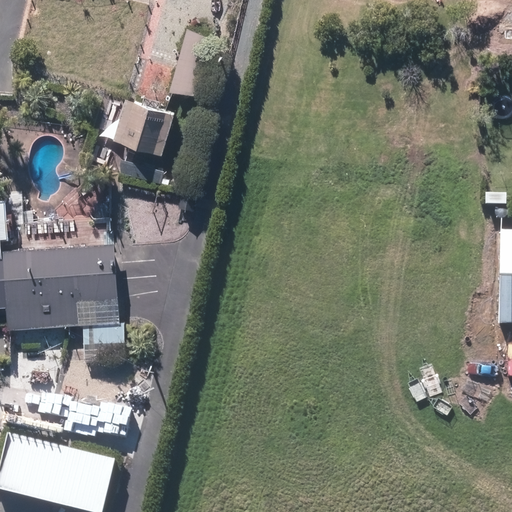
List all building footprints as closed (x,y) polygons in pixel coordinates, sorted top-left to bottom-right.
[(220,35),(195,28),(177,90),(202,97),(220,35)] [(121,140),(168,155),(182,113),(134,98),(121,140)] [(511,192),(489,191),(488,205),(498,205),(498,218),(511,218),(511,200),(511,192)] [(0,220),(11,220),(11,210),(0,209),(0,220)] [(87,324),(89,362),(129,360),(127,323),(103,325),(102,300),(124,299),(122,243),(117,243),(117,235),(12,239),(16,327),(87,324)] [(0,421),(43,432),(62,354),(0,339),(0,421)] [(122,362),(122,380),(149,381),(150,362),(122,362)] [(11,437),(0,483),(0,490),(92,511),(108,511),(119,462),(11,437)]
